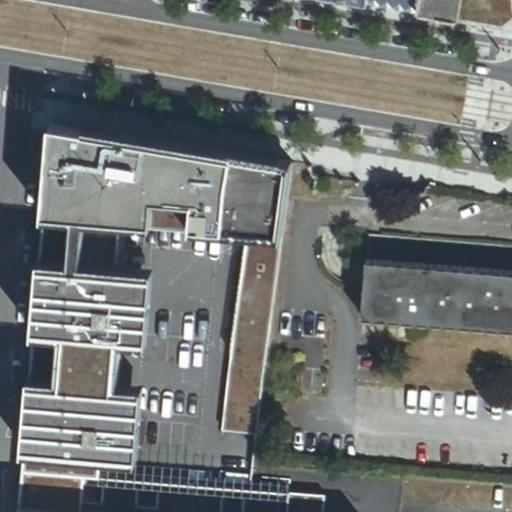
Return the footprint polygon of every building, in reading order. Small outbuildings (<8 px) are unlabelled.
[(424,0),(423,6),(460,12),(462,0),(424,0)] [(511,0),(462,0),(460,12),(511,21),(511,0)] [(242,234),(276,237),(286,161),(56,122),(47,216),(124,223),(242,234)] [(24,470),(20,511),(325,511),(327,494),(246,487),(244,511),(219,511),(222,485),(167,481),(164,511),(140,511),(143,479),(111,476),(108,511),(102,511),(84,511),(87,475),(102,476),(104,456),(141,458),(147,384),(110,381),(111,374),(114,338),(151,341),(158,266),(121,264),(124,223),(47,216),(33,369),(24,470)] [(218,427),(253,430),(256,389),(276,237),(242,234),(221,385),(218,427)] [(365,259),(511,270),(511,245),(367,234),(365,259)] [(511,270),(365,259),(361,315),(511,327),(511,270)]
